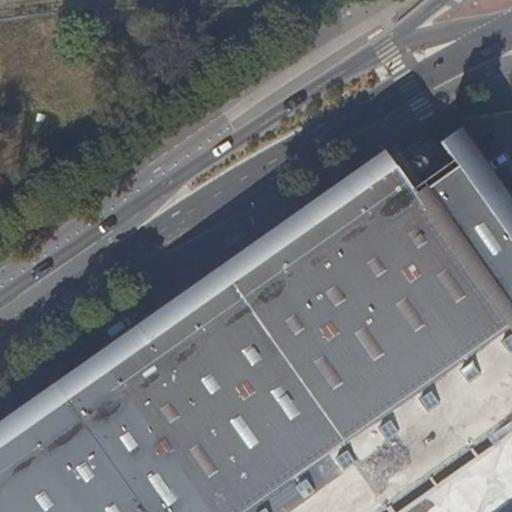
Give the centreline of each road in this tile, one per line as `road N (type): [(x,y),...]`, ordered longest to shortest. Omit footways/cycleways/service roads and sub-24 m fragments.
road 1 (primary): [(0,345),(152,238),(511,35)]
road 2 (primary): [(344,68),(0,295)]
road 3 (secondary): [(511,20),(344,68)]
